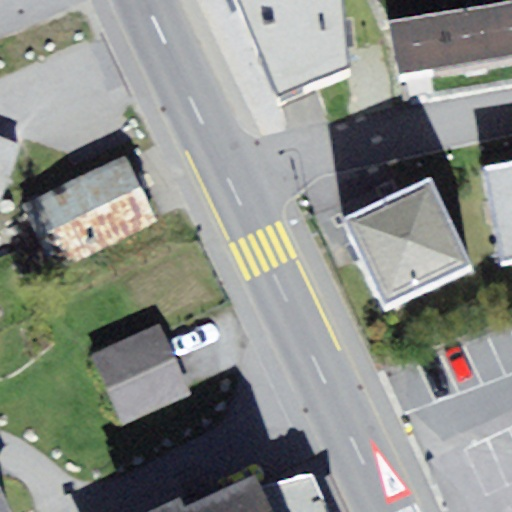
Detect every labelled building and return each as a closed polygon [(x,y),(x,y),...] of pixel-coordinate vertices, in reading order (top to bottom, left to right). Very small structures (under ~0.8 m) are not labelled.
[(348,77),(341,0),(236,0),(279,105),(348,77)] [(511,0),(502,0),(390,20),(400,78),(511,58),(511,0)] [(56,273),(157,225),(124,157),(23,205),(56,273)] [(511,161),(484,167),(500,266),(511,263),(511,161)] [(392,196),(342,220),(384,314),(473,264),(432,178),(392,196)] [(161,325),(95,353),(121,422),(188,395),(161,325)] [(274,511),(263,489),(256,474),(187,505),(183,496),(146,511),(274,511)] [(263,489),(274,511),(328,511),(311,476),(292,480),(263,489)] [(0,511),(12,511),(0,486),(0,511)]
